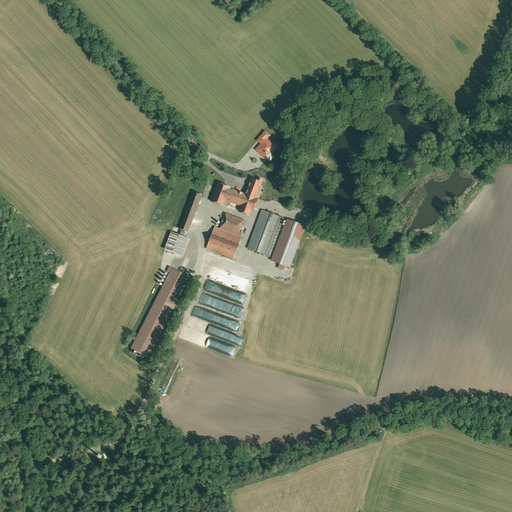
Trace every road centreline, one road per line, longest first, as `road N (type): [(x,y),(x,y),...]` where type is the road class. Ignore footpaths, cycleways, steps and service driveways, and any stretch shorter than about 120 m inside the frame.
road 1 (track): [(39,462),(130,428),(199,286),(200,258)]
road 2 (unclassified): [(61,511),(0,376)]
